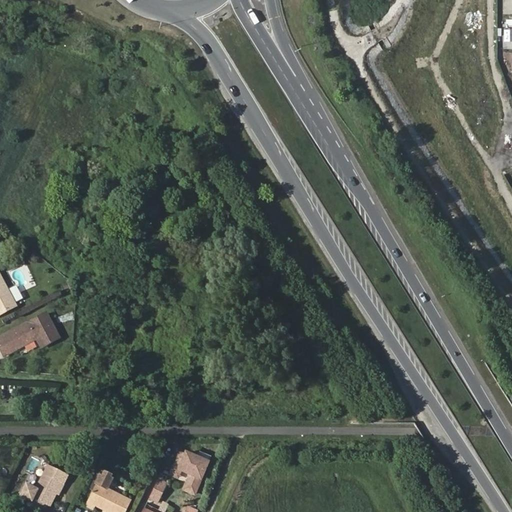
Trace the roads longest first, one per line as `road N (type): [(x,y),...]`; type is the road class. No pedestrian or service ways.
road 1 (primary): [(168,11),(210,45),(349,278),(504,511)]
road 2 (primary): [(511,450),(324,129)]
road 3 (primary): [(324,129),(239,0)]
road 4 (primary): [(324,129),(270,0)]
